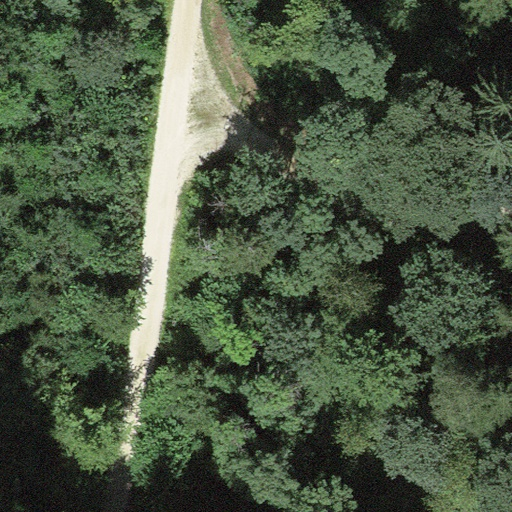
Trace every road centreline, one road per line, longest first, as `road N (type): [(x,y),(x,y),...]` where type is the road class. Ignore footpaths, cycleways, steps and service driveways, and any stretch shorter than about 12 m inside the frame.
road 1 (track): [(191,0),(116,511)]
road 2 (track): [(183,52),(241,136),(352,211),(453,214),(511,193)]
